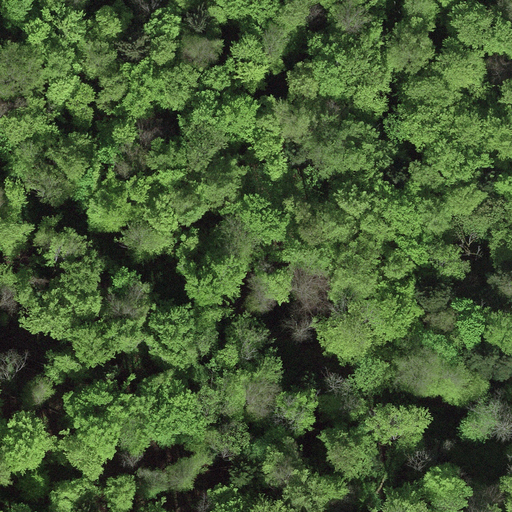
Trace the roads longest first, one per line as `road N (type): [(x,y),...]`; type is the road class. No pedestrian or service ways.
road 1 (track): [(489,478),(351,393),(118,269),(0,189)]
road 2 (track): [(511,101),(0,128)]
